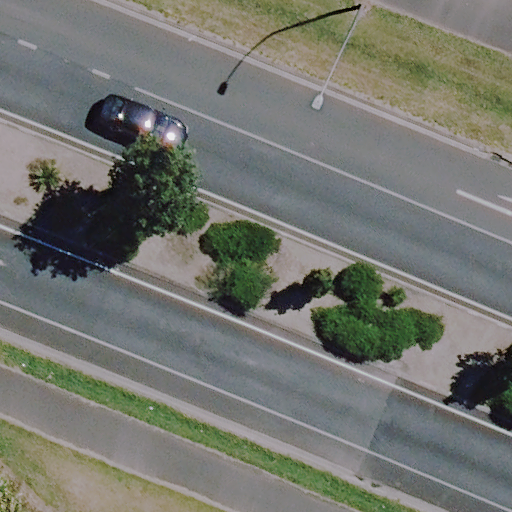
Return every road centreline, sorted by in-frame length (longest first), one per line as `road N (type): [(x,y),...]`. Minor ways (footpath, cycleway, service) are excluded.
road 1 (primary): [(0,50),(511,264)]
road 2 (primary): [(511,496),(0,285)]
